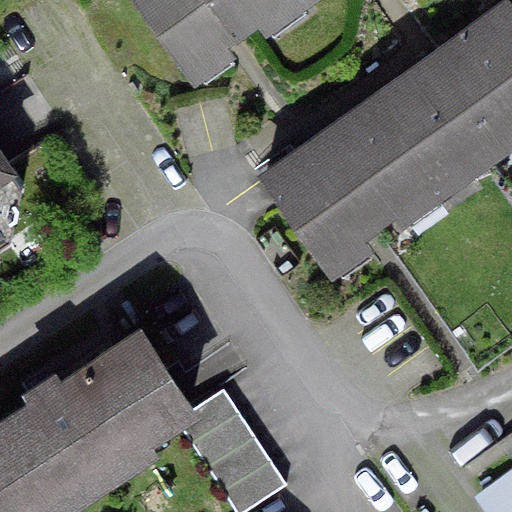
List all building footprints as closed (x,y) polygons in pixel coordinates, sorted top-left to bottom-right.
[(133,0),(179,64),(269,0),(133,0)] [(511,14),(505,4),(260,178),(317,258),(423,182),(430,193),(504,140),(496,130),(511,118),(511,14)] [(511,153),(389,240),(494,387),(511,374),(511,153)] [(0,184),(0,169),(5,167),(0,158),(0,225),(12,217),(15,207),(0,184)] [(0,511),(28,511),(185,408),(135,331),(56,384),(51,377),(26,394),(30,400),(0,420),(0,511)] [(239,511),(281,484),(219,389),(171,421),(231,511),(239,511)]
